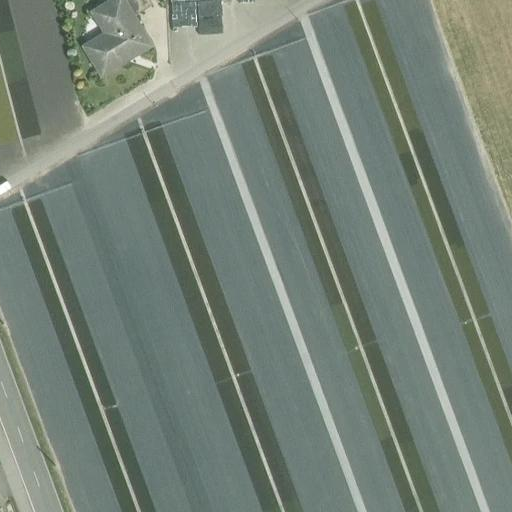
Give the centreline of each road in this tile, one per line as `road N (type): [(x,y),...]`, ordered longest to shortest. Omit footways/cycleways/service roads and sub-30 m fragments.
road 1 (track): [(311,0),(0,188)]
road 2 (tertiary): [(0,373),(49,511)]
